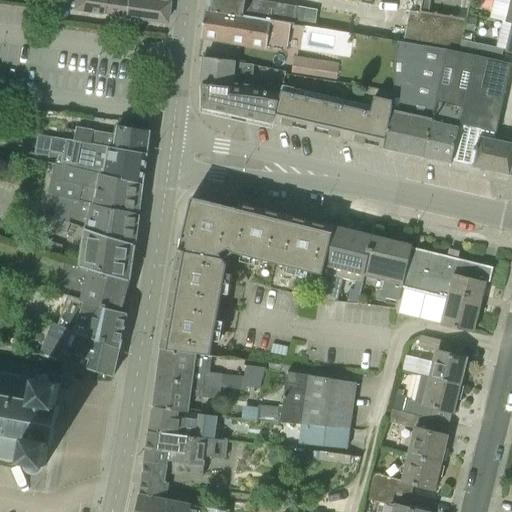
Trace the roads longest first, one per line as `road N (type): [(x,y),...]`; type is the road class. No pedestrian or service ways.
road 1 (residential): [(111,511),(169,153)]
road 2 (residential): [(511,216),(169,153)]
road 3 (residential): [(169,153),(186,0)]
road 4 (residential): [(475,511),(511,362)]
